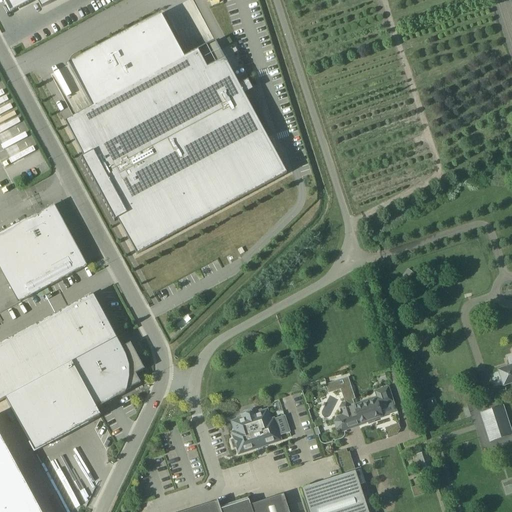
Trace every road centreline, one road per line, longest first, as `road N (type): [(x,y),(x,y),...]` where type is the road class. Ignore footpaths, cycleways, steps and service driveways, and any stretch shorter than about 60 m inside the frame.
road 1 (unclassified): [(191,384),(213,343),(326,281),(343,267),(352,242),(278,0)]
road 2 (residential): [(161,375),(151,329),(0,47)]
road 3 (residential): [(101,511),(161,375)]
